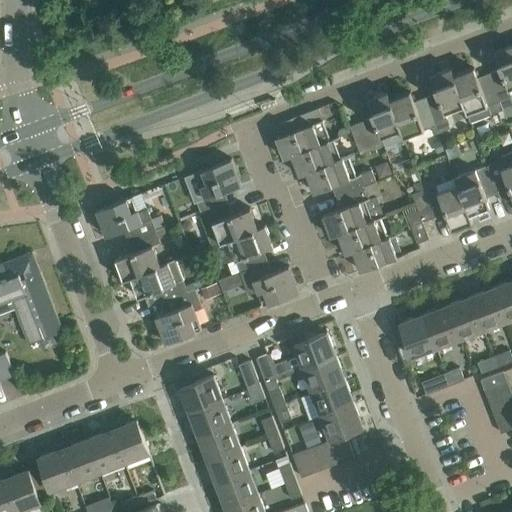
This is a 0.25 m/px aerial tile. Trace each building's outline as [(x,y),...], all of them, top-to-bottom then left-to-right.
[(511,44),(494,51),(501,68),(490,72),(501,99),(511,95),(511,92),(510,88),(511,87),(511,44)] [(431,75),(435,88),(437,92),(428,96),(438,122),(447,119),(449,118),(446,112),(468,104),(457,74),(454,75),(452,67),(431,75)] [(478,77),(474,67),(457,74),(468,104),(474,120),(504,109),(501,99),(490,72),(478,77)] [(388,92),(367,100),(373,116),(363,120),(373,147),(384,143),(382,136),(402,128),(392,104),(390,99),(391,99),(388,92)] [(390,99),(392,104),(402,128),(404,135),(438,122),(428,96),(414,101),(410,92),(391,99),(390,99)] [(295,129),(277,136),(285,157),(292,154),(291,153),(324,141),(323,141),(325,140),(318,123),(323,120),(318,107),(291,118),(295,129)] [(447,119),(438,122),(441,132),(450,128),(447,119)] [(360,152),(373,147),(363,120),(350,125),(360,152)] [(291,153),(292,154),(300,174),(307,172),(307,171),(338,159),(338,158),(340,157),(332,138),(325,141),(325,140),(323,141),(324,141),(291,153)] [(511,151),(501,155),(500,159),(489,163),(500,192),(509,188),(511,194),(511,151)] [(307,172),(315,192),(333,185),(337,196),(376,181),(371,169),(356,175),(348,155),(341,159),(340,157),(338,158),(338,159),(307,171),(307,172)] [(232,158),(196,171),(206,197),(197,201),(201,212),(229,201),(225,191),(242,184),(232,158)] [(489,163),(458,175),(473,213),(490,206),(487,197),(500,192),(489,163)] [(436,182),(427,186),(437,215),(446,212),(452,229),(473,221),(470,214),(473,213),(458,175),(456,176),(458,183),(439,190),(436,182)] [(417,182),(414,187),(416,191),(427,186),(424,180),(417,182)] [(341,208),(323,214),(331,236),(339,233),(371,220),(364,202),(382,194),(376,181),(337,196),(341,208)] [(437,215),(427,186),(416,191),(419,201),(415,203),(417,210),(418,209),(423,221),(437,215)] [(97,209),(107,235),(126,228),(130,239),(165,225),(161,214),(152,218),(148,207),(138,211),(133,195),(97,209)] [(201,212),(205,223),(212,220),(220,241),(228,238),(258,227),(250,207),(234,213),(229,201),(201,212)] [(406,214),(417,242),(429,238),(423,221),(418,209),(417,210),(406,214)] [(371,220),(339,233),(346,253),(354,250),(353,249),(387,237),(378,216),(371,220)] [(265,224),(258,227),(228,238),(240,271),(268,260),(264,249),(273,245),(265,224)] [(134,251),(116,258),(124,279),(131,276),(160,264),(160,262),(153,245),(161,242),(160,238),(163,236),(166,230),(165,226),(165,225),(130,239),(134,251)] [(354,250),(361,270),(409,252),(402,233),(387,239),(387,237),(353,249),(354,250)] [(131,276),(138,296),(146,293),(150,305),(160,301),(159,301),(195,287),(203,284),(201,279),(186,285),(175,257),(160,262),(160,264),(131,276)] [(0,263),(0,312),(16,306),(30,343),(63,330),(41,271),(22,279),(14,258),(0,263)] [(268,260),(240,271),(244,281),(253,278),(264,305),(299,292),(289,265),(272,272),(268,260)] [(224,277),(218,279),(222,289),(228,287),(224,277)] [(511,317),(511,279),(494,286),(507,319),(511,317)] [(507,319),(494,286),(471,295),(484,328),(507,319)] [(166,342),(202,328),(195,309),(202,307),(195,287),(159,301),(160,301),(164,312),(156,315),(166,342)] [(484,328),(471,295),(447,304),(460,337),(484,328)] [(460,337),(447,304),(424,313),(437,346),(460,337)] [(424,313),(399,322),(412,356),(437,346),(424,313)] [(337,355),(328,331),(294,343),(303,368),(337,355)] [(498,366),(511,360),(511,357),(509,350),(494,355),(498,366)] [(6,351),(0,353),(0,379),(15,374),(6,351)] [(266,382),(276,378),(267,352),(256,357),(266,382)] [(346,379),(337,355),(303,368),(312,391),(346,379)] [(494,355),(477,361),(481,372),(498,366),(494,355)] [(248,389),(259,384),(251,359),(239,364),(248,389)] [(451,384),(464,379),(460,367),(446,372),(451,384)] [(507,381),(503,370),(481,379),(485,390),(507,381)] [(451,384),(446,372),(422,381),(427,393),(451,384)] [(190,411),(223,398),(214,374),(180,386),(190,411)] [(286,401),(276,378),(266,382),(275,405),(286,401)] [(355,402),(346,379),(312,391),(321,415),(355,402)] [(489,400),(511,392),(507,381),(485,390),(489,400)] [(259,384),(248,389),(252,401),(264,397),(259,384)] [(493,411),(511,403),(511,392),(489,400),(493,411)] [(232,422),(223,398),(190,411),(199,434),(232,422)] [(286,401),(275,405),(281,421),(292,417),(286,401)] [(364,426),(355,402),(321,415),(330,439),(335,437),(346,434),(364,426)] [(511,415),(511,403),(493,411),(497,421),(511,415)] [(267,435),(278,431),(272,415),(261,419),(267,435)] [(511,427),(511,415),(497,421),(501,432),(511,427)] [(149,451),(137,419),(113,429),(125,460),(149,451)] [(241,445),(232,422),(199,434),(208,458),(241,445)] [(125,460),(113,429),(88,438),(100,470),(125,460)] [(278,431),(267,435),(272,451),(284,446),(278,431)] [(344,460),(355,456),(346,434),(335,437),(344,460)] [(344,460),(335,437),(330,439),(325,441),(333,464),(344,460)] [(100,470),(88,438),(63,447),(75,479),(100,470)] [(323,468),(333,464),(325,441),(314,445),(323,468)] [(250,469),(241,445),(208,458),(216,481),(250,469)] [(312,472),(323,468),(314,445),(304,449),(312,472)] [(75,479),(63,447),(39,457),(51,489),(75,479)] [(304,449),(293,453),(302,476),(312,472),(304,449)] [(296,478),(290,463),(279,467),(285,483),(296,478)] [(41,501),(29,469),(4,478),(16,510),(41,501)] [(259,492),(250,469),(216,481),(225,505),(259,492)] [(0,511),(11,511),(16,510),(4,478),(0,479),(0,511)] [(296,478),(285,483),(291,498),(302,494),(296,478)] [(157,498),(157,497),(154,490),(138,495),(142,504),(157,498)] [(266,511),(259,492),(225,505),(228,511),(266,511)] [(142,504),(138,495),(122,502),(125,510),(142,504)] [(115,511),(110,496),(102,498),(106,511),(115,511)]
